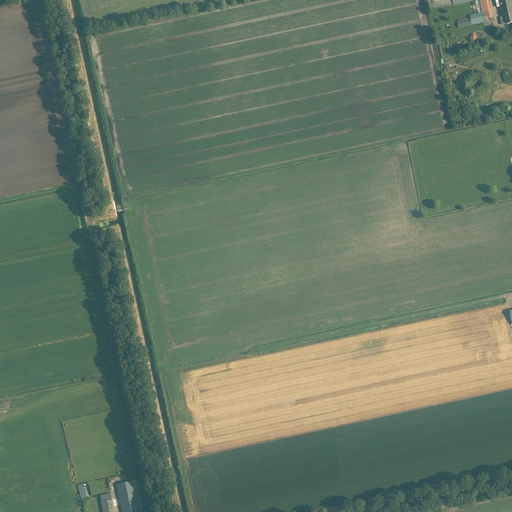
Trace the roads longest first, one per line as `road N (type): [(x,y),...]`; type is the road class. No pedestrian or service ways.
road 1 (track): [(178,511),(118,238),(97,230),(93,216),(107,211),(107,194),(66,0)]
road 2 (track): [(262,348),(504,295)]
road 3 (unclassified): [(357,511),(511,479)]
